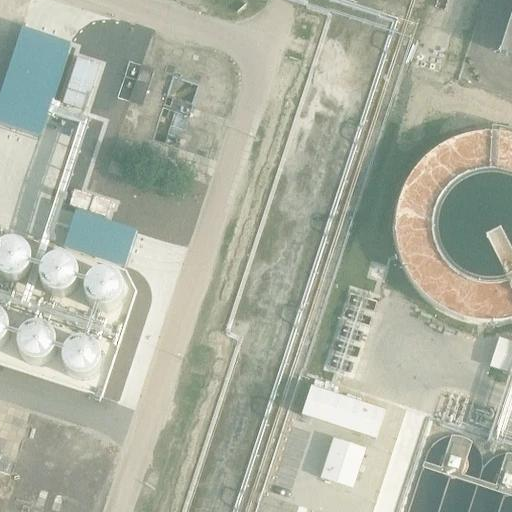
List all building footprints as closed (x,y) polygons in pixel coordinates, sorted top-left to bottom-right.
[(511,0),(495,49),(511,54),(511,0)] [(0,59),(0,156),(37,155),(37,153),(56,152),(55,135),(69,134),(65,56),(0,59)] [(129,103),(142,108),(154,71),(141,67),(129,103)] [(456,135),(420,164),(403,189),(397,213),(397,235),(415,288),(458,316),(477,321),(509,320),(511,312),(511,311),(511,135),(507,134),(456,135)] [(15,319),(50,331),(57,310),(22,298),(15,319)] [(136,306),(121,353),(145,360),(159,314),(136,306)] [(0,338),(0,371),(20,378),(29,348),(0,338)] [(511,344),(498,340),(489,368),(511,375),(511,344)] [(310,389),(301,417),(375,441),(384,412),(310,389)] [(332,440),(319,479),(351,490),(364,450),(332,440)] [(60,511),(63,502),(40,494),(33,511),(60,511)]
